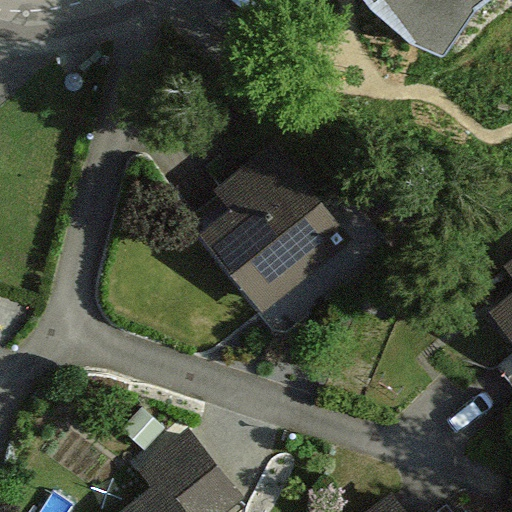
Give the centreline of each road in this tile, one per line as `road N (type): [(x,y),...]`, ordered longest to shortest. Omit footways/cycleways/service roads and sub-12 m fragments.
road 1 (unknown): [(52,308),(471,429)]
road 2 (unknown): [(116,0),(125,53),(110,166),(52,308)]
